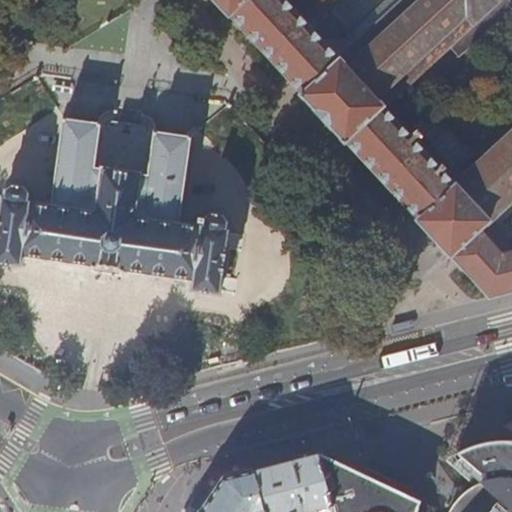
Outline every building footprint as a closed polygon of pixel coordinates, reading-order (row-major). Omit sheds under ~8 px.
[(490,300),(511,294),(511,248),(490,225),(511,204),(511,131),(454,186),(441,171),(444,168),(440,165),(438,167),(413,141),(420,135),(416,130),(410,137),(384,109),(461,38),(465,43),(511,0),(402,0),(338,59),(283,0),(211,0),(228,18),(230,17),(302,95),(301,96),(345,144),(346,144),(417,220),(416,222),(450,258),(451,257),(490,300)] [(511,0),(465,43),(471,48),(511,11),(511,0)] [(191,293),(221,298),(230,232),(228,231),(229,224),(223,217),(211,216),(204,221),(203,228),(201,227),(201,229),(179,226),(191,139),(155,134),(149,178),(141,177),(141,176),(103,170),(102,171),(95,170),(102,126),(65,121),(51,209),(31,206),(31,204),(29,204),(30,196),(25,190),(13,188),(5,194),(4,201),(2,200),(0,213),(0,266),(21,269),(23,259),(107,271),(192,283),(191,293)] [(448,511),(417,511),(421,502),(318,455),(333,511),(511,511),(511,446),(501,447),(485,448),(469,453),(460,457),(477,473),(480,483),(472,487),(466,491),(458,498),(449,509),(448,511)] [(333,511),(318,455),(284,463),(253,471),(263,511),(317,511),(333,511)] [(224,478),(237,475),(235,468),(215,473),(203,491),(212,497),(224,478)] [(263,511),(253,471),(237,475),(224,478),(212,497),(201,511),(263,511)]
